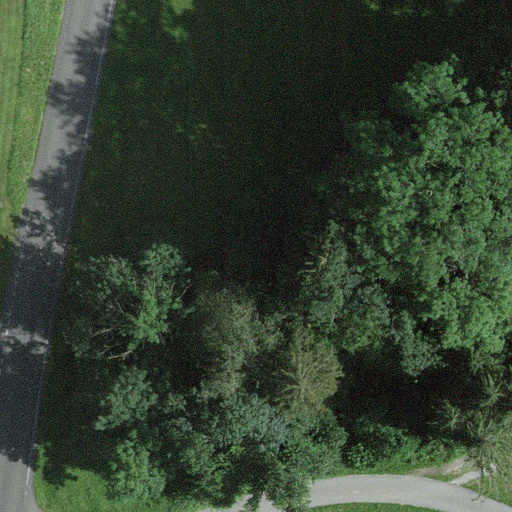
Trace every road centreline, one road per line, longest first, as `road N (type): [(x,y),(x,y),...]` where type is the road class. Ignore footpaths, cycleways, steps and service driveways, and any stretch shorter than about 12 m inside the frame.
road 1 (tertiary): [(1,511),(86,0)]
road 2 (track): [(234,511),(362,487),(445,495),(492,511)]
